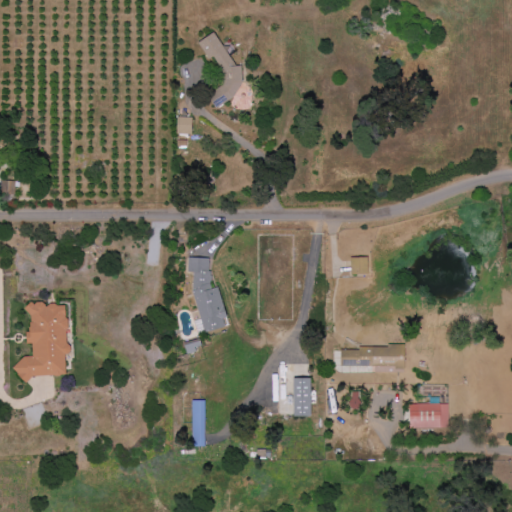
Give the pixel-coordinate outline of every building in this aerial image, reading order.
[(236,67),(214,33),(198,43),(209,60),(211,59),(226,83),(208,95),(215,107),(249,86),(237,67),(236,67)] [(192,118),(177,117),(177,135),(192,135),(192,118)] [(2,194),(14,194),(14,182),(2,181),(2,194)] [(209,259),(188,258),(187,273),(193,273),(192,290),(200,320),(195,321),(198,334),(210,331),(212,331),(225,327),(223,318),(226,318),(218,289),(210,288),(210,279),(208,270),(209,259)] [(351,276),(368,275),(368,258),(350,259),(351,276)] [(66,376),(64,353),(69,353),(66,304),(27,306),(29,344),(31,344),(32,357),(17,358),(18,379),(66,376)] [(294,417),(311,417),(310,379),(293,379),(294,417)] [(205,401),(192,401),(192,447),(205,447),(205,401)] [(448,404),(409,405),(410,429),(448,429),(448,404)]
